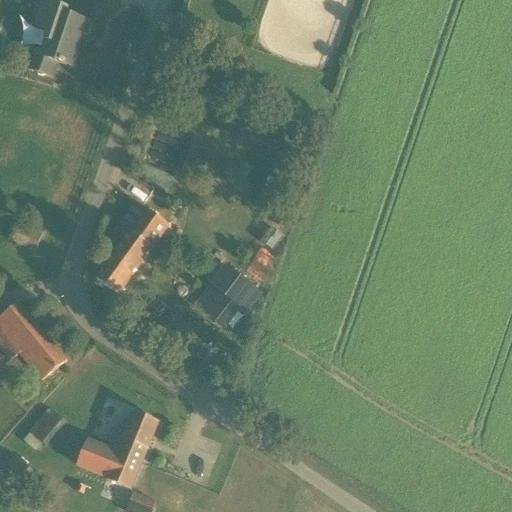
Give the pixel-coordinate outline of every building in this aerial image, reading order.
[(86,39),(90,24),(64,15),(66,9),(43,2),(34,28),(47,33),(41,50),(34,48),(27,70),(53,79),(58,64),(71,68),(82,37),(86,39)] [(0,49),(0,67),(10,70),(14,53),(0,49)] [(118,296),(169,226),(136,203),(106,244),(117,252),(97,281),(118,296)] [(37,250),(43,233),(19,224),(12,241),(37,250)] [(238,308),(253,289),(229,271),(215,289),(220,294),(238,308)] [(67,362),(24,308),(17,307),(0,320),(0,325),(21,353),(18,355),(41,383),(67,362)] [(205,363),(213,352),(205,346),(197,357),(205,363)] [(48,407),(29,435),(47,446),(65,418),(48,407)] [(130,493),(159,424),(135,413),(126,435),(116,431),(96,477),(130,493)] [(16,456),(8,465),(20,476),(28,466),(16,456)]
